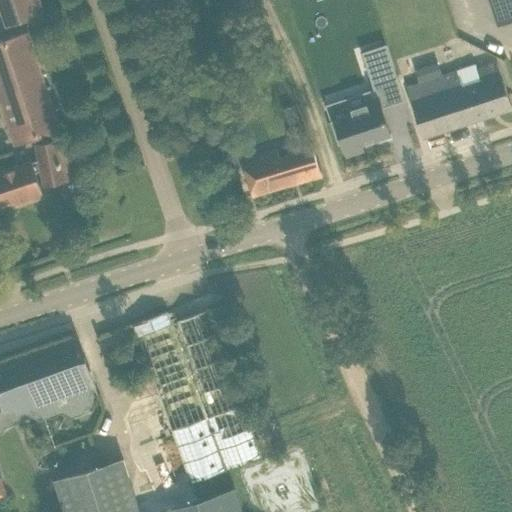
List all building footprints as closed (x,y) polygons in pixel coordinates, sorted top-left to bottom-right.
[(511,19),(511,0),(488,0),(497,25),(511,19)] [(40,135),(59,129),(27,33),(0,42),(0,103),(13,144),(32,137),(24,140),(32,138),(40,135)] [(385,44),(361,52),(372,85),(396,77),(385,44)] [(477,68),(475,65),(406,87),(416,118),(422,137),(511,108),(506,89),(497,61),(477,68)] [(348,114),(330,121),(338,145),(342,143),(346,154),(363,149),(361,143),(390,133),(377,93),(364,98),(366,102),(346,109),(348,114)] [(283,108),(289,123),(300,118),(294,103),(283,108)] [(24,203),(42,197),(34,172),(41,170),(43,178),(62,174),(54,142),(43,144),(39,135),(32,138),(37,145),(36,145),(39,160),(31,163),(30,162),(0,171),(0,206),(23,199),(24,203)] [(246,176),(252,195),(321,175),(315,156),(310,138),(299,141),(302,150),(279,158),(276,149),(241,160),(246,176)] [(132,323),(139,342),(148,368),(136,372),(140,382),(152,377),(188,484),(260,457),(215,331),(209,312),(172,325),(167,311),(132,323)] [(0,370),(0,430),(0,431),(3,426),(7,424),(9,420),(7,416),(38,405),(56,399),(61,412),(71,418),(82,414),(84,408),(88,407),(92,400),(87,387),(93,385),(85,361),(79,343),(0,370)] [(54,480),(63,511),(138,511),(122,459),(54,480)] [(240,511),(234,489),(159,511),(240,511)]
